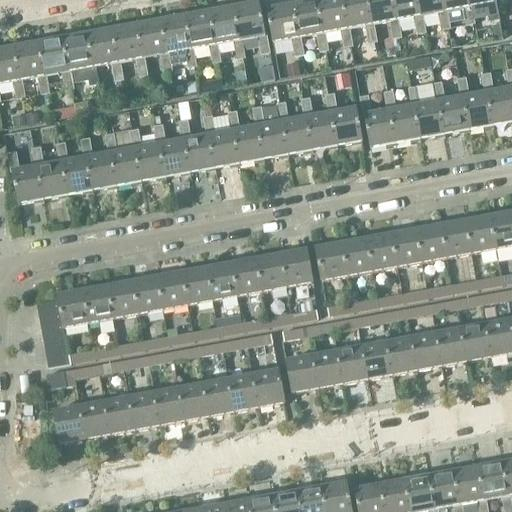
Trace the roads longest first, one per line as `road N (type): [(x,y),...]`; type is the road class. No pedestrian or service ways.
road 1 (residential): [(0,501),(511,409)]
road 2 (residential): [(0,262),(511,172)]
